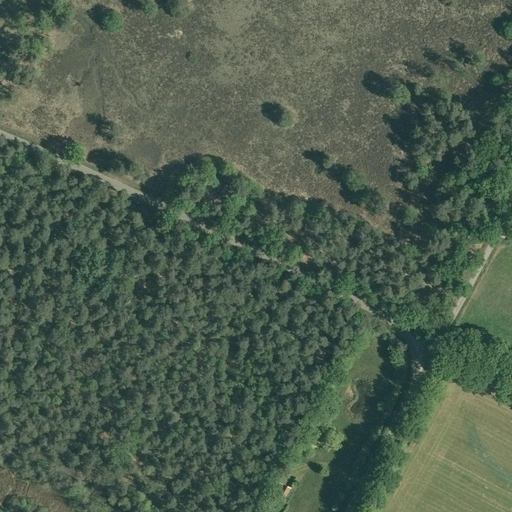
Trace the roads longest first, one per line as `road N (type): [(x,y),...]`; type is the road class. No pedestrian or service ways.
road 1 (unclassified): [(415,352),(402,329),(371,308),(0,135)]
road 2 (unclassified): [(346,511),(414,389),(415,352)]
road 3 (unclassified): [(415,352),(439,340),(511,209)]
